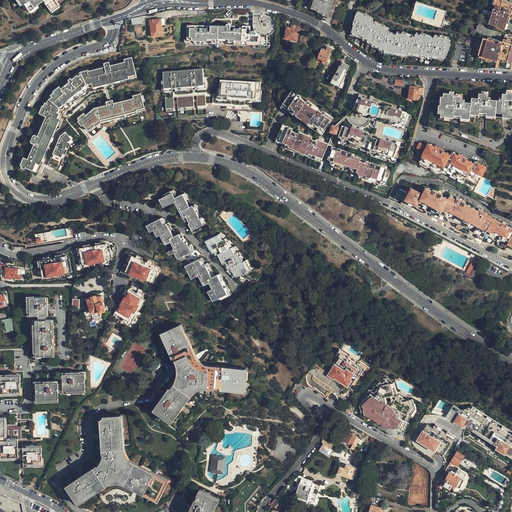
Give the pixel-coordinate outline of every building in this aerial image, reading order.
[(57,4),(54,1),(55,0),(17,0),(20,4),(22,3),(29,14),(37,9),(34,4),(40,0),(48,10),(57,4)] [(310,0),(309,6),(318,8),(317,10),(324,11),(323,13),(333,16),(337,5),(338,0),(310,0)] [(360,0),(359,4),(359,5),(361,7),(362,8),(363,11),(361,14),(357,13),(354,19),(353,24),(354,25),(351,32),(364,36),(364,37),(369,39),(368,41),(373,43),(373,44),(381,47),(381,48),(385,49),(385,50),(394,53),(395,52),(402,55),(403,54),(407,55),(408,53),(413,54),(413,53),(421,55),(421,54),(426,56),(427,55),(431,56),(432,55),(439,58),(440,57),(445,58),(448,51),(450,44),(450,43),(451,39),(445,37),(440,36),(440,37),(435,36),(434,39),(429,38),(429,36),(421,34),(421,35),(416,34),(415,37),(413,37),(412,38),(406,36),(407,35),(402,33),(402,34),(398,33),(397,35),(391,33),(388,33),(389,30),(385,28),(385,27),(371,22),(373,19),(368,17),(370,10),(370,4),(368,2),(367,0),(360,0)] [(506,24),(509,14),(507,13),(509,6),(495,2),(494,4),(491,15),(487,27),(491,29),(504,32),(504,31),(506,24)] [(295,25),(296,20),(288,17),(286,27),(287,28),(283,41),(295,44),(299,30),(297,29),(297,28),(295,27),(296,26),(295,25)] [(162,35),(160,19),(149,20),(151,36),(162,35)] [(189,41),(190,25),(188,25),(187,45),(250,48),(251,44),(244,44),(243,43),(202,41),(202,43),(197,43),(197,41),(189,41)] [(502,43),(487,38),(486,41),(482,39),(480,48),(478,55),(483,57),(482,59),(493,62),(493,60),(498,61),(498,59),(511,62),(511,36),(504,34),(502,43)] [(322,47),(317,58),(327,61),(333,48),(328,46),(326,49),(322,47)] [(107,65),(99,67),(103,83),(104,85),(107,84),(107,81),(110,80),(111,83),(139,76),(134,56),(127,58),(127,61),(112,64),(112,62),(106,63),(107,65)] [(349,65),(345,63),(343,66),(340,64),(336,71),(335,71),(332,77),(336,79),(336,78),(341,80),(344,75),(345,76),(347,72),(346,71),(349,65)] [(103,83),(99,67),(94,68),(91,69),(91,67),(85,69),(82,70),(74,76),(70,78),(61,85),(59,83),(58,84),(53,87),(53,88),(55,90),(51,92),(47,95),(45,99),(43,103),(41,102),(40,101),(36,110),(43,113),(35,131),(32,130),(30,131),(30,132),(28,136),(27,138),(28,139),(31,140),(24,154),(20,153),(16,160),(18,161),(22,163),(34,169),(38,161),(43,151),(48,139),(48,138),(47,137),(48,134),(50,134),(63,107),(75,99),(75,98),(74,96),(77,94),(78,96),(88,89),(104,85),(103,83)] [(204,68),(165,71),(166,90),(174,90),(178,89),(194,88),(198,88),(206,88),(205,78),(204,68)] [(336,79),(332,77),(330,80),(340,86),(345,76),(344,75),(341,80),(336,78),(336,79)] [(262,82),(222,79),(221,88),(221,98),(260,101),(261,91),(262,82)] [(418,95),(422,95),(423,88),(421,88),(415,87),(414,87),(413,89),(409,88),(408,97),(408,100),(418,100),(418,95)] [(315,107),(316,106),(305,98),(304,99),(298,95),(299,94),(290,88),(279,105),(284,108),(292,114),(306,123),(321,132),(332,115),(324,110),(321,111),(315,107)] [(511,91),(508,91),(508,93),(504,92),(503,98),(500,98),(500,100),(498,99),(491,98),(491,96),(487,96),(488,93),(480,92),(479,97),(473,96),(472,101),(465,100),(465,98),(461,97),(461,95),(453,94),(454,90),(449,89),(449,92),(443,91),(443,94),(440,94),(439,104),(437,103),(436,110),(440,110),(440,114),(450,115),(450,113),(453,114),(454,112),(461,113),(461,117),(470,118),(471,112),(482,114),(496,115),(497,112),(505,112),(504,117),(511,117),(511,115),(511,91)] [(119,111),(123,121),(149,114),(145,99),(144,94),(143,91),(136,93),(136,96),(115,101),(115,99),(114,99),(113,99),(115,102),(119,111)] [(206,94),(197,95),(198,105),(207,105),(206,94)] [(186,95),(177,96),(178,106),(186,106),(194,105),(194,95),(186,95)] [(174,96),(166,96),(167,107),(175,107),(174,96)] [(395,114),(397,110),(389,107),(388,109),(383,107),(375,105),(369,103),(365,102),(366,100),(358,97),(357,100),(354,99),(352,105),(349,113),(349,114),(352,115),(352,116),(353,117),(354,118),(356,118),(357,117),(366,120),(379,124),(393,129),(404,133),(405,130),(410,117),(401,114),(400,111),(399,115),(395,114)] [(111,99),(109,100),(108,100),(107,101),(108,104),(99,106),(96,106),(87,113),(85,110),(78,116),(80,118),(83,122),(87,128),(93,123),(95,124),(103,118),(104,121),(105,126),(123,121),(119,111),(115,102),(113,99),(111,99)] [(96,126),(104,121),(103,118),(95,124),(95,125),(96,126)] [(70,123),(58,132),(56,138),(44,162),(55,167),(64,148),(61,146),(65,139),(75,131),(70,123)] [(276,141),(283,144),(320,161),(328,144),(318,140),(317,141),(311,139),(312,137),(298,132),(298,133),(292,130),(292,129),(283,125),(281,130),(276,141)] [(390,145),(382,143),(379,141),(378,143),(369,140),(369,137),(360,134),(360,132),(349,128),(348,130),(339,127),(338,130),(334,141),(349,147),(364,152),(363,154),(378,159),(394,165),(399,150),(390,147),(390,145)] [(320,161),(283,144),(281,147),(319,164),(320,161)] [(426,152),(420,163),(443,173),(444,171),(466,181),(469,174),(482,180),(487,168),(475,162),(474,163),(468,160),(459,156),(452,153),(451,155),(445,152),(436,148),(429,145),(428,148),(426,152)] [(338,154),(330,152),(327,164),(325,167),(329,168),(343,173),(345,173),(347,177),(350,175),(354,176),(353,180),(357,181),(371,186),(374,187),(375,190),(379,189),(382,189),(387,174),(378,171),(379,170),(368,166),(368,167),(358,164),(359,161),(350,158),(351,157),(339,153),(338,154)] [(511,230),(502,225),(485,217),(485,216),(477,211),(476,212),(464,206),(464,205),(455,200),(454,202),(448,199),(446,202),(439,199),(440,197),(431,193),(430,194),(424,191),(421,197),(409,191),(403,203),(410,207),(424,213),(424,214),(429,217),(430,216),(437,220),(439,218),(446,222),(446,223),(453,226),(454,226),(469,233),(469,234),(475,237),(475,236),(484,240),(485,237),(493,241),(493,242),(499,245),(500,244),(508,248),(509,246),(511,247),(511,230)] [(207,221),(200,208),(197,209),(190,196),(181,200),(180,197),(167,204),(170,210),(182,205),(192,225),(194,224),(199,233),(211,227),(207,220),(207,221)] [(223,309),(227,306),(226,304),(237,299),(235,295),(227,279),(222,282),(215,268),(212,270),(208,263),(203,266),(199,258),(202,256),(195,243),(192,244),(188,237),(187,238),(184,231),(179,233),(176,227),(175,228),(171,221),(169,222),(166,216),(164,217),(163,215),(148,223),(151,230),(155,228),(158,235),(162,233),(167,243),(173,241),(176,247),(170,250),(171,254),(175,252),(184,272),(188,270),(196,286),(203,283),(208,293),(214,291),(217,296),(212,299),(216,308),(222,306),(223,309)] [(215,255),(216,254),(217,254),(219,257),(221,262),(224,260),(226,265),(228,264),(232,271),(233,274),(234,273),(236,272),(238,277),(242,283),(248,280),(249,281),(251,280),(251,279),(257,276),(252,265),(249,267),(245,260),(244,260),(239,250),(238,251),(233,241),(229,242),(226,237),(210,245),(215,255)] [(85,247),(81,248),(81,254),(82,258),(83,266),(111,261),(109,248),(108,244),(103,244),(97,245),(96,245),(96,246),(93,247),(93,246),(92,246),(85,247)] [(137,258),(133,256),(130,262),(129,266),(126,272),(151,283),(156,271),(158,267),(154,265),(148,263),(147,263),(144,262),(144,261),(143,261),(137,258)] [(42,261),(35,262),(38,279),(43,278),(50,277),(56,276),(63,275),(67,274),(65,257),(61,258),(54,259),(49,259),(42,261)] [(473,261),(467,271),(472,275),(479,264),(473,261)] [(15,268),(4,267),(4,269),(0,268),(0,276),(3,277),(3,278),(9,278),(9,277),(19,278),(20,268),(15,268)] [(136,292),(128,288),(114,313),(128,322),(129,321),(133,314),(138,305),(142,298),(143,297),(141,295),(136,292)] [(106,310),(101,296),(96,297),(96,295),(91,296),(92,298),(88,299),(93,316),(101,314),(101,311),(106,310)] [(48,296),(31,297),(31,315),(40,315),(40,320),(36,320),(37,356),(55,355),(53,319),(47,319),(47,314),(48,314),(48,296)] [(128,322),(114,313),(112,316),(127,324),(128,322)] [(14,331),(12,318),(4,318),(6,332),(14,331)] [(245,394),(248,371),(213,368),(210,367),(208,366),(204,364),(200,361),(198,358),(182,324),(159,336),(172,361),(175,366),(175,370),(175,374),(178,378),(172,385),(152,414),(171,425),(192,395),(195,393),(196,391),(199,392),(201,391),(208,391),(245,394)] [(346,357),(335,351),(334,353),(344,360),(345,359),(346,357)] [(344,360),(334,353),(330,360),(332,362),(331,363),(332,363),(327,372),(325,376),(331,380),(332,379),(347,387),(348,385),(353,377),(355,377),(356,375),(361,378),(365,370),(354,364),(345,359),(344,360)] [(354,364),(365,370),(366,368),(355,361),(354,364)] [(38,383),(38,400),(60,399),(60,390),(87,390),(87,389),(87,373),(64,373),(64,382),(38,383)] [(0,391),(22,391),(22,374),(0,374),(0,391)] [(391,382),(394,393),(396,391),(394,381),(393,381),(386,374),(383,375),(378,381),(379,382),(380,381),(381,382),(384,381),(385,379),(390,382),(391,382)] [(129,381),(122,378),(117,386),(123,390),(127,385),(129,381)] [(369,417),(394,393),(391,382),(390,382),(385,379),(384,381),(381,382),(380,381),(379,382),(373,388),(369,397),(370,397),(363,403),(366,415),(369,417)] [(394,394),(394,393),(369,417),(388,428),(391,427),(393,428),(397,427),(402,418),(404,420),(412,407),(410,399),(409,400),(404,401),(399,399),(398,394),(397,394),(394,394)] [(370,397),(369,397),(366,395),(365,395),(359,403),(361,412),(366,415),(363,403),(370,397)] [(414,398),(410,399),(412,407),(404,420),(402,418),(397,427),(401,430),(402,429),(405,430),(409,423),(407,422),(411,416),(412,417),(417,408),(414,398)] [(324,411),(318,406),(316,410),(321,414),(332,424),(336,419),(334,417),(335,416),(325,410),(324,411)] [(463,412),(464,411),(456,406),(451,413),(456,417),(459,413),(460,415),(463,412)] [(475,408),(473,410),(485,417),(486,415),(475,408)] [(460,415),(462,416),(458,422),(465,427),(466,426),(475,431),(476,429),(497,443),(495,445),(499,447),(498,449),(506,454),(511,458),(511,434),(508,433),(503,429),(499,427),(488,419),(485,417),(473,410),(471,409),(464,411),(463,412),(460,415)] [(78,503),(98,493),(106,481),(110,478),(114,477),(119,477),(125,479),(137,490),(158,500),(168,480),(137,464),(133,461),(130,458),(128,455),(127,452),(125,447),(121,413),(98,416),(101,449),(101,452),(102,454),(100,458),(96,462),(65,484),(78,503)] [(490,417),(488,419),(499,427),(501,425),(490,417)] [(418,438),(418,443),(441,458),(448,447),(452,440),(444,435),(439,432),(432,428),(431,430),(429,432),(423,428),(418,438)] [(476,429),(475,431),(495,445),(497,443),(476,429)] [(348,436),(345,434),(342,439),(341,441),(349,445),(350,443),(352,445),(356,437),(355,437),(356,436),(355,434),(353,433),(351,433),(351,434),(350,433),(348,436)] [(445,433),(444,435),(452,440),(448,447),(449,448),(455,439),(445,433)] [(18,439),(6,439),(0,439),(0,456),(18,456),(18,446),(18,439)] [(334,450),(324,444),(319,451),(329,457),(334,450)] [(41,445),(37,446),(34,446),(23,446),(23,456),(23,462),(42,462),(41,445)] [(456,451),(450,461),(452,462),(458,466),(464,455),(456,451)] [(222,472),(225,454),(213,452),(210,470),(222,472)] [(359,468),(346,464),(345,468),(339,467),(338,467),(340,468),(338,474),(342,476),(355,480),(357,479),(358,474),(357,473),(359,468)] [(455,485),(460,477),(460,476),(451,471),(450,473),(448,476),(445,481),(446,481),(444,484),(450,487),(452,484),(455,486),(455,485)] [(106,481),(98,493),(99,493),(111,485),(115,483),(117,483),(119,483),(123,484),(134,490),(137,490),(125,479),(119,477),(114,477),(110,478),(106,481)] [(464,479),(460,477),(455,485),(459,487),(464,479)] [(298,488),(297,492),(295,497),(297,497),(300,498),(308,501),(313,483),(301,479),(298,488)] [(309,501),(314,503),(316,495),(312,494),(314,488),(318,490),(319,485),(313,483),(308,501),(309,501)] [(215,496),(199,489),(186,511),(213,511),(219,502),(215,496)] [(308,501),(300,498),(299,500),(298,504),(307,507),(309,501),(308,501)]
